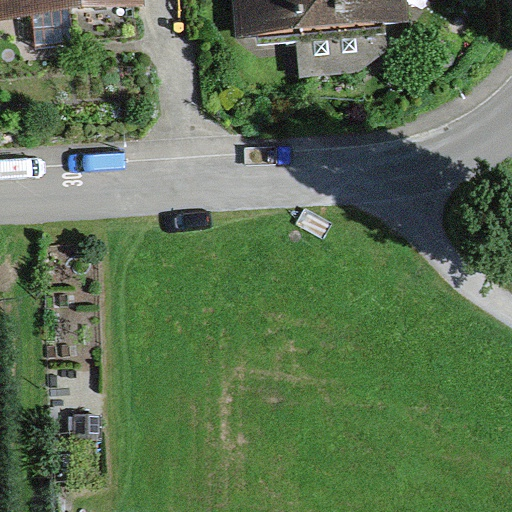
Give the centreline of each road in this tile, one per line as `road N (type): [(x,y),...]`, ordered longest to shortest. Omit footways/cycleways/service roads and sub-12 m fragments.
road 1 (residential): [(511,124),(465,155),(396,172),(0,193)]
road 2 (track): [(511,313),(458,277),(411,211),(396,172)]
